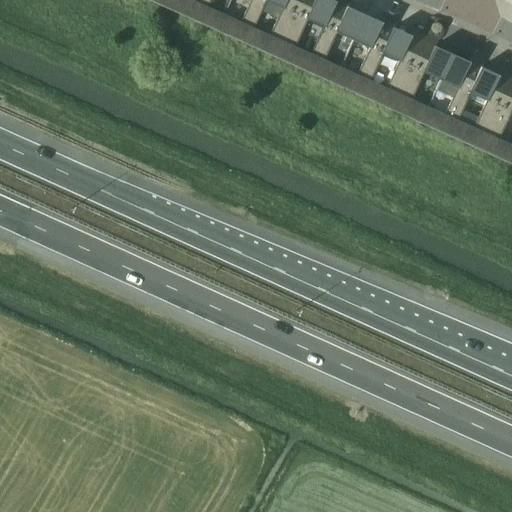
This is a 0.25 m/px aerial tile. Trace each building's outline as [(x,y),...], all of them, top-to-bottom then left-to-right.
[(160,0),(158,5),(187,18),(195,0),(160,0)] [(195,0),(187,18),(216,31),(230,0),(195,0)] [(265,0),(230,0),(216,31),(245,45),(265,0)] [(274,58),(300,0),(265,0),(245,45),(274,58)] [(300,0),(274,58),(304,71),(335,1),(334,1),(331,0),(300,0)] [(333,84),(364,15),(348,7),(351,0),(334,0),(334,1),(335,1),(304,71),(333,84)] [(393,28),(394,28),(398,19),(385,13),(381,22),(364,15),(333,84),(362,97),(393,28)] [(404,82),(427,32),(414,26),(410,35),(394,28),(393,28),(362,97),(391,111),(404,82)] [(420,124),(452,54),(435,47),(439,38),(427,32),(404,82),(391,111),(420,124)] [(449,137),(481,67),(482,68),(486,59),(485,59),(472,53),(468,62),(452,54),(420,124),(449,137)] [(479,150),(511,76),(511,70),(502,66),(498,75),(482,68),(481,67),(449,137),(479,150)] [(508,163),(511,153),(511,76),(479,150),(508,163)]
